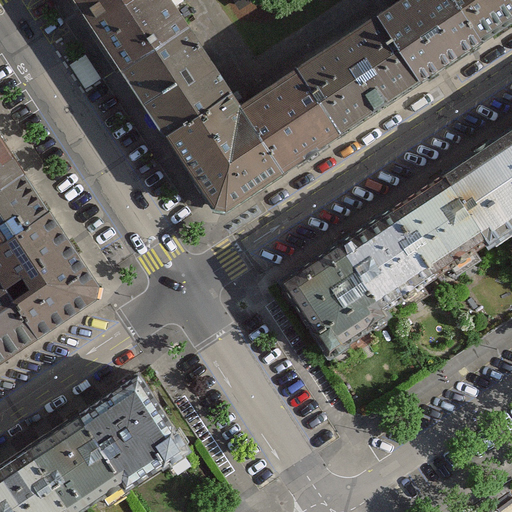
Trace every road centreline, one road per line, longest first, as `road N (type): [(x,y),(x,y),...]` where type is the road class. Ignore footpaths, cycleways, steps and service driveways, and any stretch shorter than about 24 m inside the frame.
road 1 (residential): [(183,284),(511,69)]
road 2 (residential): [(0,11),(183,284)]
road 3 (residential): [(183,284),(330,505)]
road 4 (residential): [(183,284),(0,408)]
road 5 (residential): [(511,384),(330,505)]
